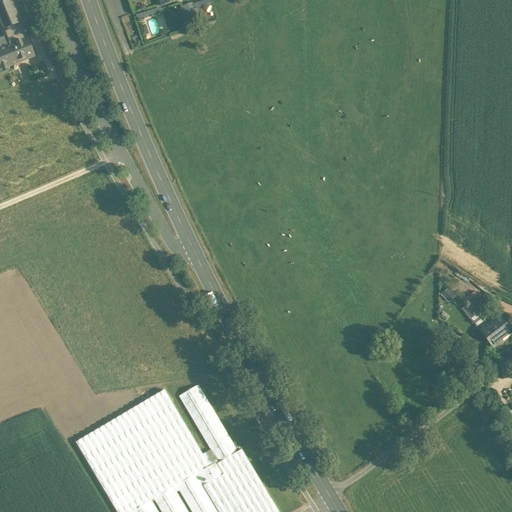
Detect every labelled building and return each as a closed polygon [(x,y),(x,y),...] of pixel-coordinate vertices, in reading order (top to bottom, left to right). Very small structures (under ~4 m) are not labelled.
[(12,0),(0,4),(0,70),(34,57),(31,48),(33,48),(32,45),(30,45),(27,38),(12,0)] [(156,2),(133,10),(136,19),(160,11),(156,2)] [(139,22),(140,34),(147,33),(145,22),(139,22)] [(480,303),(470,311),(475,317),(485,309),(480,303)] [(511,334),(511,332),(500,317),(480,332),(494,349),(493,348),(502,341),(502,342),(511,334)] [(187,511),(176,492),(179,491),(191,511),(278,511),(241,449),(237,452),(198,385),(179,396),(210,450),(202,454),(164,390),(76,442),(116,511),(157,511),(151,501),(154,499),(161,511),(187,511)]
